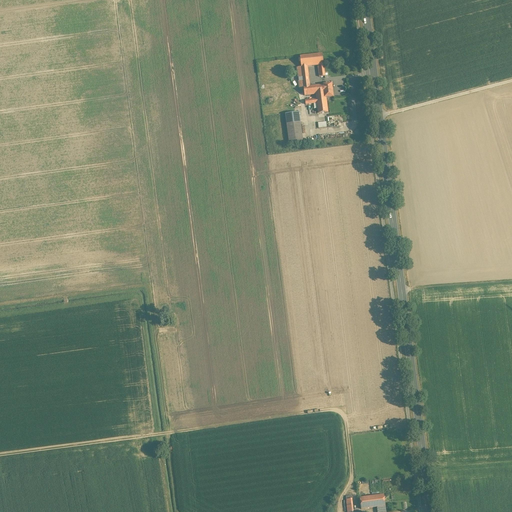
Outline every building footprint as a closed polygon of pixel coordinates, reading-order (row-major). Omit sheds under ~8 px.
[(322,54),(300,56),(301,67),(324,65),(322,54)] [(323,85),(310,87),(309,81),(299,82),(300,89),(304,88),(305,96),(316,94),(317,100),(305,101),(306,105),(317,103),(318,114),(328,113),(326,98),(325,93),(324,94),(323,85)] [(332,84),(323,85),(324,94),(325,93),(326,98),(333,97),(332,84)] [(299,112),(285,114),(289,144),(303,142),(299,112)] [(384,495),(360,498),(361,509),(377,507),(385,506),(384,495)]
